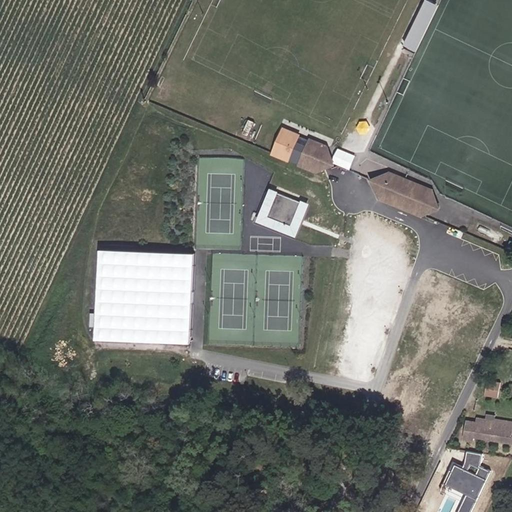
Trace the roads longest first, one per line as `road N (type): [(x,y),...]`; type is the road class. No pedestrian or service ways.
road 1 (unclassified): [(425,246),(332,511)]
road 2 (residential): [(408,511),(511,298)]
